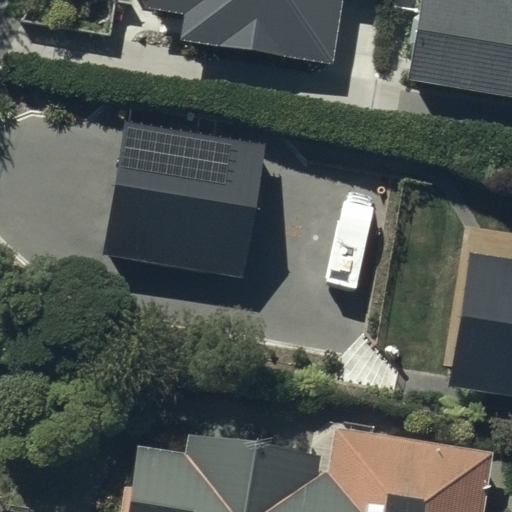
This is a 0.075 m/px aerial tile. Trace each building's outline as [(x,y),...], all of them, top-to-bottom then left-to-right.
[(152,0),(152,4),(193,11),(190,31),(324,54),(333,0),(152,0)] [(511,0),(410,0),(397,77),(511,97),(511,0)] [(235,277),(258,140),(114,117),(92,254),(235,277)] [(511,264),(465,257),(444,377),(511,389),(511,264)] [(185,459),(136,452),(126,511),(473,511),(481,466),(342,443),(335,484),(306,479),(309,458),(189,439),(185,459)]
